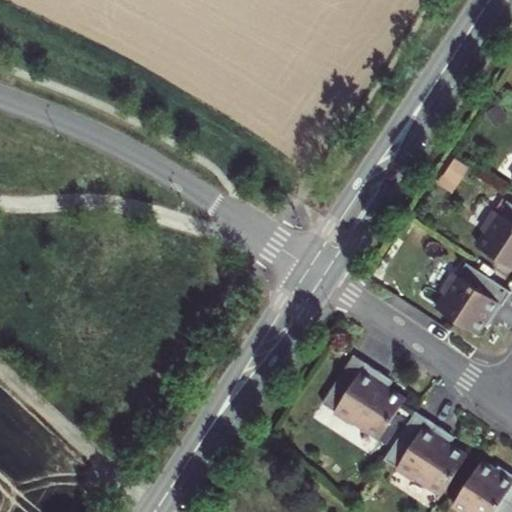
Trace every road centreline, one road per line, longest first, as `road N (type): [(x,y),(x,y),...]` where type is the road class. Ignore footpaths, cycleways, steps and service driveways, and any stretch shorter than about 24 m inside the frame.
road 1 (residential): [(301,261),(140,158),(0,96)]
road 2 (tertiary): [(329,279),(470,27)]
road 3 (tertiary): [(470,27),(301,261)]
road 4 (tertiary): [(155,509),(329,279)]
road 5 (tertiary): [(301,261),(155,509)]
road 6 (track): [(155,509),(0,367)]
road 7 (residential): [(329,279),(493,400)]
